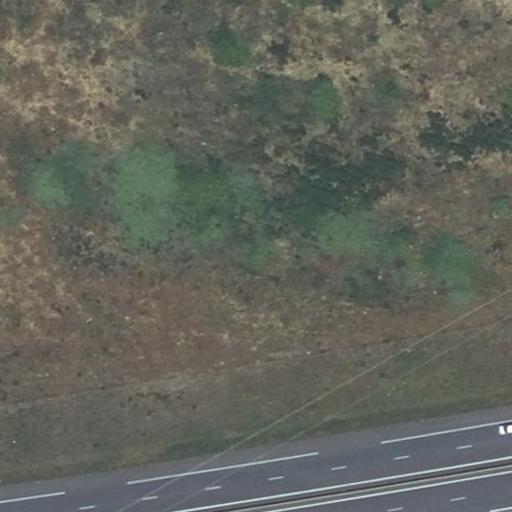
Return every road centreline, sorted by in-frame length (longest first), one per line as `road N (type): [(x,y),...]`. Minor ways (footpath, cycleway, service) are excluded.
road 1 (trunk): [(511,436),(33,511)]
road 2 (trunk): [(366,511),(511,488)]
